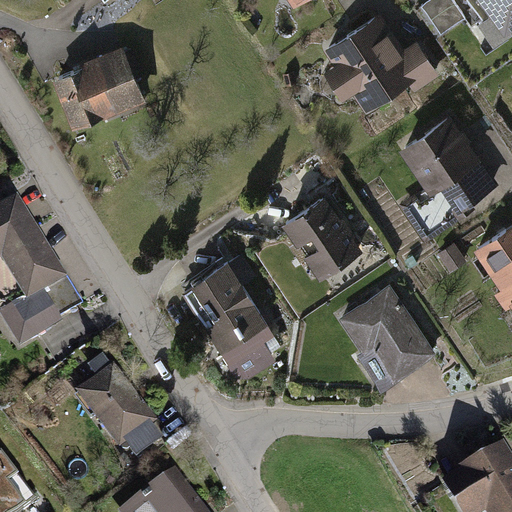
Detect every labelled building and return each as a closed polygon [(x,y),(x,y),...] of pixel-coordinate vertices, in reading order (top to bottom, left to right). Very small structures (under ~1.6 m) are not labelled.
[(453,0),(429,0),(417,9),(436,37),(465,18),(453,0)] [(511,0),(469,0),(481,16),(477,19),(492,42),(511,29),(510,26),(511,24),(511,0)] [(333,64),(324,70),(341,96),(353,89),(366,110),(409,83),(415,93),(441,76),(419,42),(405,51),(381,12),(323,49),(333,64)] [(121,49),(50,77),(70,128),(141,100),(121,49)] [(449,111),(398,146),(428,191),(439,184),(453,205),(450,206),(457,216),(475,205),(471,200),(497,182),(469,141),(471,138),(464,128),(461,128),(449,111)] [(362,247),(325,194),(283,223),(320,276),(362,247)] [(19,195),(0,205),(0,261),(21,297),(0,309),(0,325),(15,350),(62,322),(43,290),(67,275),(19,195)] [(495,279),(511,267),(511,220),(473,246),(478,254),(472,257),(484,274),(489,271),(495,279)] [(454,241),(437,252),(450,271),(467,260),(454,241)] [(228,257),(192,278),(215,316),(204,322),(221,350),(266,324),(228,257)] [(511,267),(495,279),(500,286),(494,291),(505,308),(511,304),(511,305),(511,267)] [(392,282),(341,318),(387,383),(438,347),(392,282)] [(160,435),(102,354),(86,365),(95,377),(75,392),(116,449),(125,443),(133,455),(160,435)] [(466,471),(446,483),(463,511),(484,511),(487,510),(488,511),(511,511),(511,455),(504,441),(463,465),(466,471)] [(0,464),(0,511),(15,511),(29,502),(0,464)] [(209,511),(176,468),(119,511),(209,511)]
